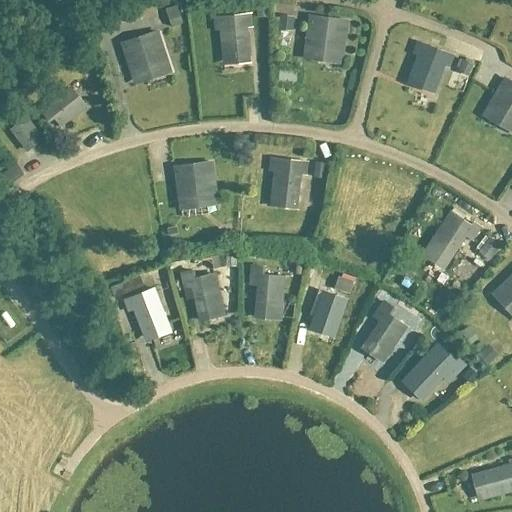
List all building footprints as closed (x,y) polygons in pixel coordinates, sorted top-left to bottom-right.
[(129,5),(131,16),(148,12),(146,2),(129,5)] [(249,16),(213,20),(214,32),(219,32),(222,61),(248,59),(245,29),(250,28),(249,16)] [(305,53),(341,59),(346,24),(309,19),(305,53)] [(133,79),(167,68),(156,35),(122,46),(133,79)] [(408,86),(432,95),(442,66),(447,68),(451,57),(418,44),(413,56),(418,57),(408,86)] [(487,111),(511,126),(511,85),(504,81),(487,111)] [(48,122),(52,118),(60,128),(82,110),(67,91),(40,113),(48,122)] [(26,151),(40,140),(26,121),(11,132),(26,151)] [(274,173),(270,203),(296,206),(300,176),(305,176),(306,164),(270,160),(269,172),(274,173)] [(179,204),(215,199),(211,165),(174,170),(179,204)] [(471,241),(479,230),(472,225),(470,228),(450,215),(423,256),(443,270),(464,237),(471,241)] [(332,241),(329,254),(368,267),(372,254),(332,241)] [(262,270),(251,269),(250,286),(258,287),(255,318),(279,320),(282,280),(262,278),(262,270)] [(194,296),(199,322),(223,316),(214,277),(194,282),(192,274),(181,276),(186,298),(194,296)] [(511,306),(511,277),(497,292),(511,306)] [(145,339),(167,330),(152,291),(130,300),(145,339)] [(320,300),(311,327),(334,335),(345,302),(334,298),(332,304),(320,300)] [(387,318),(392,311),(383,305),(373,319),(380,323),(362,349),(382,363),(405,329),(387,318)] [(420,399),(444,375),(450,380),(463,366),(457,361),(454,364),(437,347),(403,383),(420,399)] [(511,491),(511,466),(479,476),(485,499),(511,491)]
